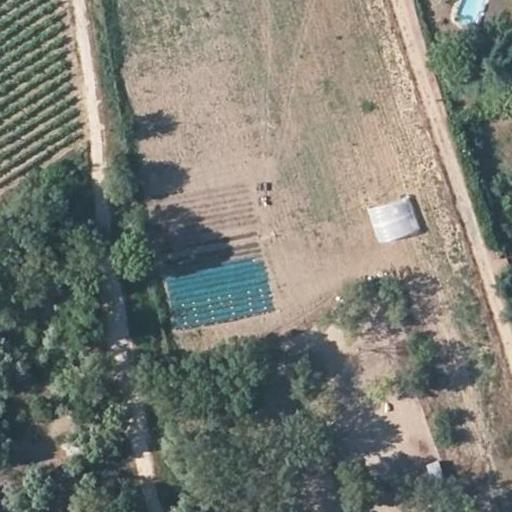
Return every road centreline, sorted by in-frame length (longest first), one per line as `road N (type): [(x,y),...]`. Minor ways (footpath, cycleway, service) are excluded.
road 1 (track): [(78,0),(80,77),(115,350),(140,471),(158,511)]
road 2 (unknown): [(424,0),(511,230)]
